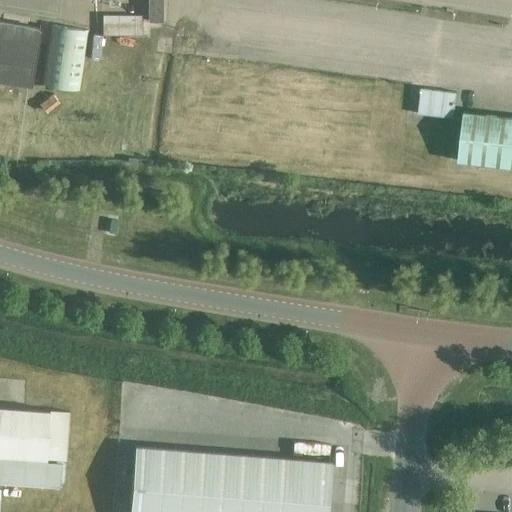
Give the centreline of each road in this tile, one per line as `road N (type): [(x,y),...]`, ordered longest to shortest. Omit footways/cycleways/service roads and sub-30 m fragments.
road 1 (unclassified): [(420,334),(80,276),(0,254)]
road 2 (unclassified): [(406,511),(420,334)]
